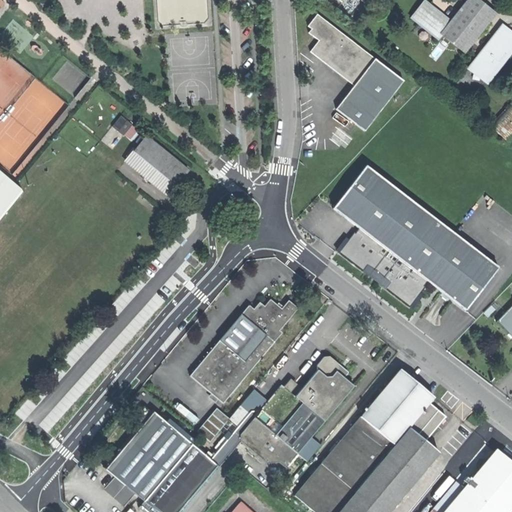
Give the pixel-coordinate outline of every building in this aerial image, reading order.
[(449,22),(440,34),(464,54),(496,14),(477,0),(466,0),(459,10),(449,22)] [(495,0),(477,0),(496,14),(502,5),(495,0)] [(437,38),(440,34),(449,22),(424,3),(417,12),(422,15),(417,22),(437,38)] [(412,19),(417,22),(422,15),(417,12),(412,19)] [(349,85),(370,58),(312,14),(304,26),(307,28),(304,33),(314,40),(306,51),(322,64),(349,85)] [(487,85),(511,53),(511,32),(502,25),(467,70),(487,85)] [(399,80),(370,58),(349,85),(332,108),(361,130),(399,80)] [(510,144),(511,141),(511,102),(490,125),(510,144)] [(121,117),(114,126),(125,135),(133,126),(121,117)] [(185,170),(142,137),(122,161),(165,195),(185,170)] [(464,310),(497,268),(365,167),(333,209),(359,229),(355,234),(353,233),(348,240),(338,253),(409,308),(419,294),(424,288),(423,287),(427,282),(464,310)] [(0,221),(24,192),(0,172),(0,221)] [(336,251),(338,253),(348,240),(346,238),(341,244),(336,251)] [(422,296),(419,294),(409,308),(412,309),(420,299),(422,296)] [(187,376),(220,404),(279,333),(276,331),(294,308),(289,304),(285,301),(278,310),(266,301),(261,307),(256,303),(250,310),(245,306),(187,376)] [(511,305),(496,322),(511,337),(511,305)] [(295,397),(323,421),(353,387),(343,378),(345,375),(338,369),(338,364),(329,357),(324,358),(316,366),(317,371),(295,397)] [(344,369),(338,364),(338,369),(345,375),(348,373),(344,369)] [(294,496),(312,511),(388,511),(438,453),(424,441),(445,417),(428,403),(433,398),(421,387),(400,370),(294,496)] [(288,381),(283,387),(290,393),(295,386),(288,381)] [(208,459),(218,468),(240,442),(266,463),(272,457),(278,462),(285,468),(297,453),(311,437),(323,421),(295,397),(290,393),(283,387),(281,385),(260,409),(250,410),(208,459)] [(253,390),(240,406),(247,412),(251,407),(266,401),(253,390)] [(240,406),(229,419),(236,425),(247,412),(240,406)] [(216,408),(211,414),(224,425),(229,419),(216,408)] [(156,511),(181,511),(218,468),(208,459),(151,411),(103,467),(144,502),(156,511)] [(209,442),(224,425),(211,414),(197,431),(209,442)] [(320,445),(311,437),(297,453),(307,462),(320,445)] [(508,511),(511,508),(511,465),(495,451),(463,489),(455,483),(431,511),(508,511)] [(156,511),(144,502),(139,508),(143,511),(156,511)] [(249,511),(239,503),(231,511),(249,511)]
